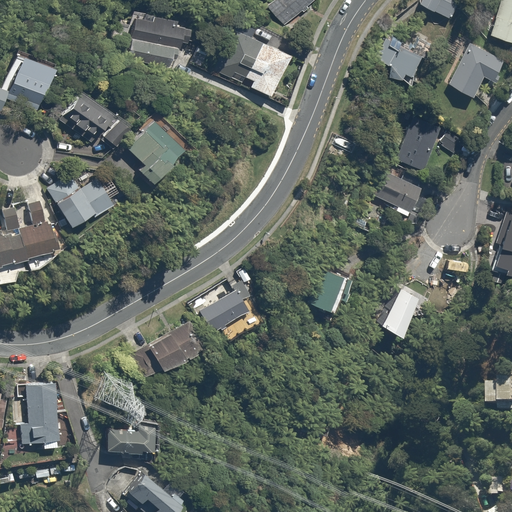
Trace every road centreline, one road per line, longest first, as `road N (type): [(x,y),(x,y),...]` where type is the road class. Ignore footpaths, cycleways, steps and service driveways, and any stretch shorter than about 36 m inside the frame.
road 1 (residential): [(0,344),(71,334),(215,258),(267,195),(291,150),(330,31),(349,0)]
road 2 (residential): [(438,242),(477,141),(511,100)]
